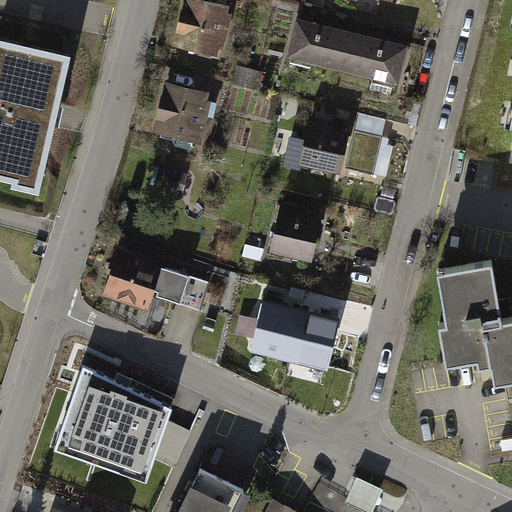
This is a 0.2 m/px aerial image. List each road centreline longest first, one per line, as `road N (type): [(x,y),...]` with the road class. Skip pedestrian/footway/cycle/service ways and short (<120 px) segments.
road 1 (residential): [(355,447),(461,0)]
road 2 (residential): [(55,308),(355,447)]
road 3 (residential): [(55,308),(144,0)]
road 4 (residential): [(0,470),(55,308)]
